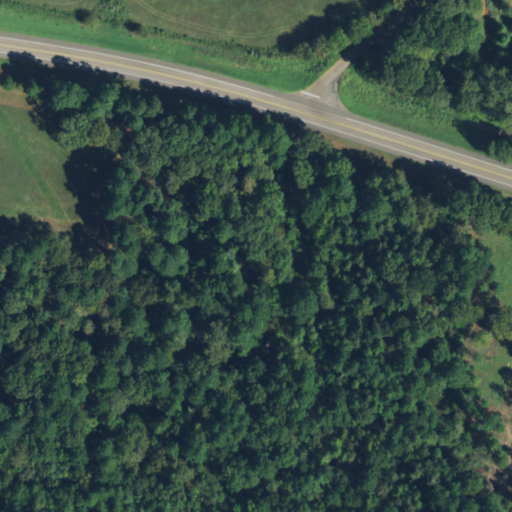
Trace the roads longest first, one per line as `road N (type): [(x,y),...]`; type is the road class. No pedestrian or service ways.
road 1 (trunk): [(511,169),(330,111),(0,43)]
road 2 (residential): [(330,111),(400,0)]
